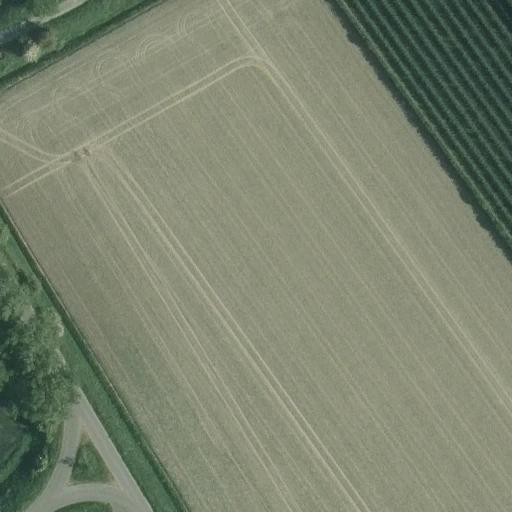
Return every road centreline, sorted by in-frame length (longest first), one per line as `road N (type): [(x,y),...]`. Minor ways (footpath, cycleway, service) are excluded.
road 1 (unclassified): [(74,387),(0,255)]
road 2 (unclassified): [(138,504),(74,387)]
